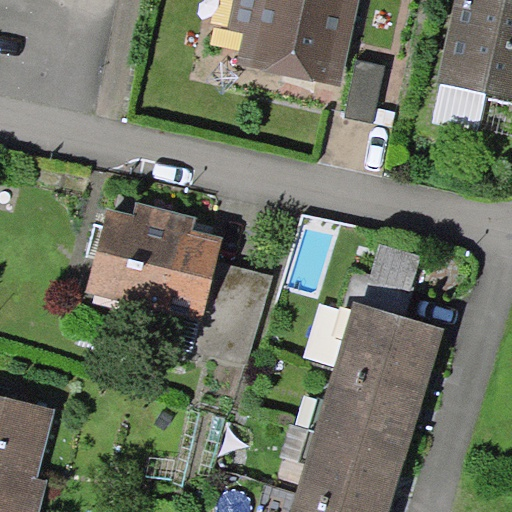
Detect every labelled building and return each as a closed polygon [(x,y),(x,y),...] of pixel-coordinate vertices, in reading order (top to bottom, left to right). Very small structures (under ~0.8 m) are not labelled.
[(342,0),(249,0),(235,71),(324,89),(342,0)] [(511,4),(492,0),(450,0),(432,91),(511,107),(511,4)] [(223,245),(104,216),(83,302),(201,331),(223,245)] [(385,511),(438,342),(347,315),(286,511),(385,511)] [(23,511),(49,418),(0,404),(0,511),(23,511)]
